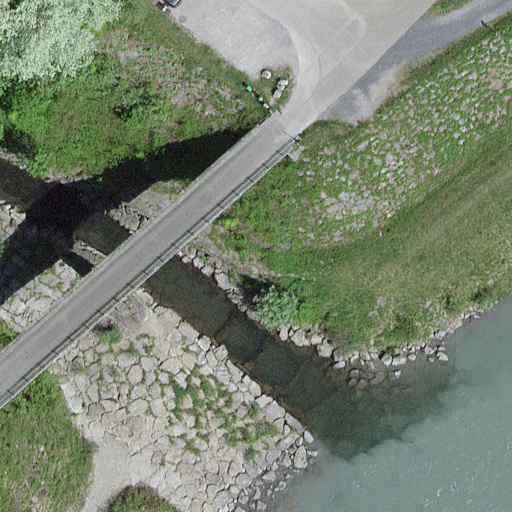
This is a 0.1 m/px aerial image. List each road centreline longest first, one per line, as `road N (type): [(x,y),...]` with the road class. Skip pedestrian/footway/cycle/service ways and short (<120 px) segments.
road 1 (track): [(432,0),(0,385)]
road 2 (track): [(293,0),(365,57),(511,1)]
